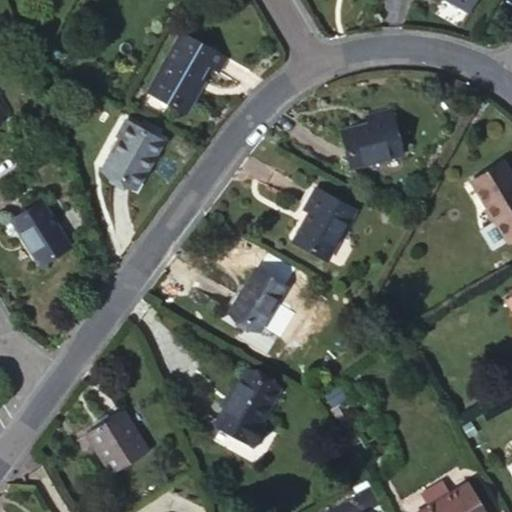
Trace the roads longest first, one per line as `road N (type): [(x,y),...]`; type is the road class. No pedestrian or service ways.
road 1 (residential): [(49,398),(248,118),(304,63)]
road 2 (residential): [(304,63),(399,44),(499,76)]
